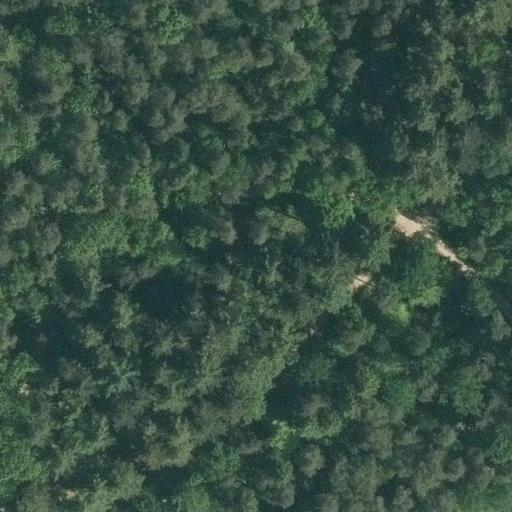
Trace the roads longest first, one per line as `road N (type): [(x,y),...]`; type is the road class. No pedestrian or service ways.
road 1 (track): [(418,226),(320,182),(92,200),(0,175)]
road 2 (track): [(418,226),(131,511)]
road 3 (track): [(511,317),(418,226)]
road 4 (track): [(511,139),(461,177),(418,226)]
